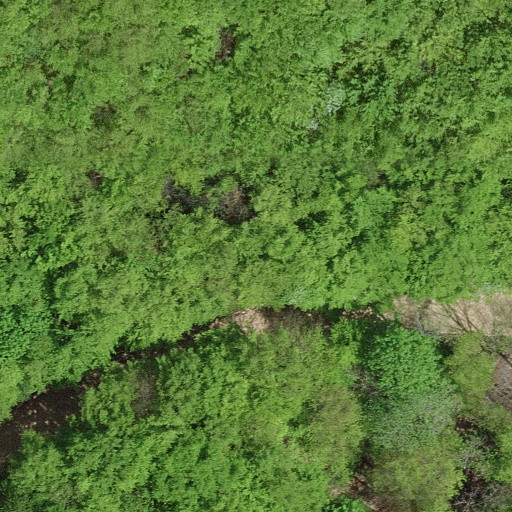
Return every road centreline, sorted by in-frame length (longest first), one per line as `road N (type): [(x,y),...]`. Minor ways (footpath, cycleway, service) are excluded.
road 1 (track): [(511,310),(355,313),(220,341),(0,448)]
road 2 (track): [(346,511),(511,365)]
